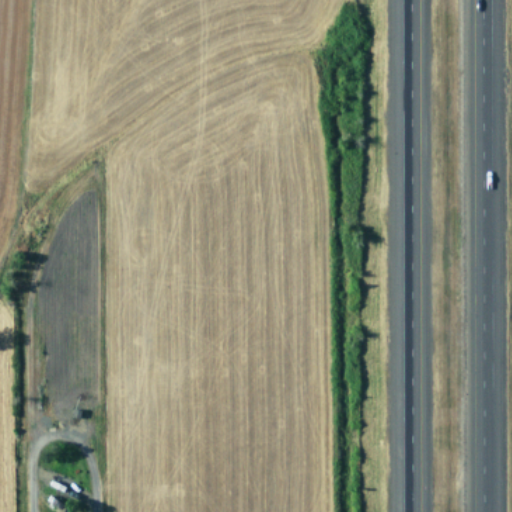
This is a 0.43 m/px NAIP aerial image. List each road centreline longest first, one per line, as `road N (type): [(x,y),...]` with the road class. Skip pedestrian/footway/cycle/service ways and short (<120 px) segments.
road 1 (motorway): [(481,511),(479,0)]
road 2 (motorway): [(410,0),(411,511)]
